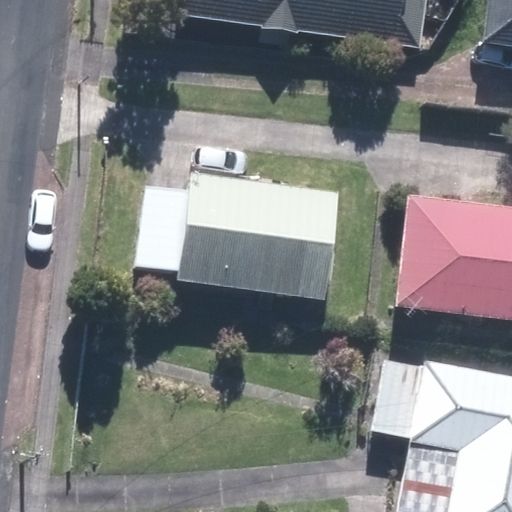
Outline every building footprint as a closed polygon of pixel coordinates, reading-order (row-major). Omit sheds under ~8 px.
[(162,0),(159,23),(415,57),(422,0),(162,0)] [(511,0),(476,0),(471,53),(511,58),(511,0)] [(391,203),(379,317),(511,330),(511,177),(505,177),(501,214),(391,203)] [(161,289),(314,308),(328,201),(179,183),(177,197),(134,192),(123,278),(162,282),(161,289)] [(511,511),(511,385),(372,362),(359,440),(396,446),(385,511),(511,511)]
